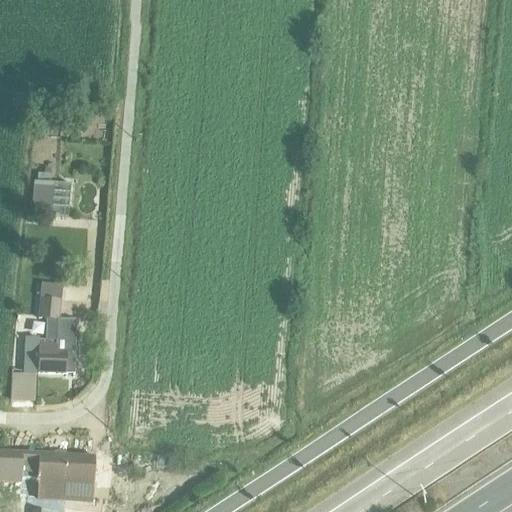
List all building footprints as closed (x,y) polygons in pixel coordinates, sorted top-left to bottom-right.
[(50,219),(52,188),(52,186),(50,186),(51,177),(35,176),(34,185),(32,185),(30,217),(50,219)] [(52,188),(50,219),(68,220),(70,189),(52,188)] [(38,303),(59,305),(61,289),(40,287),(38,303)] [(22,377),(34,378),(73,379),(75,325),(58,324),(60,305),(59,305),(38,303),(37,321),(44,322),(43,343),(38,343),(38,342),(24,341),(22,377)] [(34,378),(22,377),(22,379),(10,379),(9,406),(34,407),(34,378)] [(0,456),(0,486),(20,487),(21,466),(37,467),(36,503),(92,505),(94,461),(66,461),(66,460),(38,458),(38,456),(22,455),(21,457),(0,456)]
